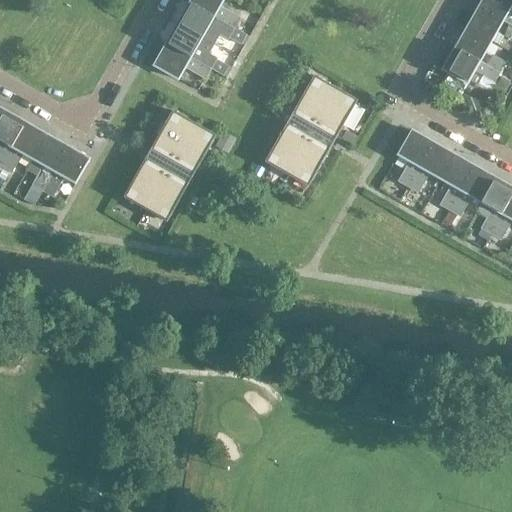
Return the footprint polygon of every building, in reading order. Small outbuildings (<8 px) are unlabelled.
[(220,7),(224,0),(191,0),(190,3),(214,17),(220,20),(234,28),(238,20),(228,11),(220,7)] [(511,12),(509,11),(511,6),(511,0),(482,0),(479,7),(503,21),(509,25),(511,26),(511,12)] [(220,20),(214,17),(190,3),(178,24),(203,38),(209,27),(216,31),(229,36),(234,28),(220,20)] [(492,42),(503,21),(479,7),(467,28),(492,42)] [(197,48),(203,38),(178,24),(166,44),(191,58),(197,62),(210,69),(215,61),(205,53),(197,48)] [(486,52),(492,42),(467,28),(455,48),(480,62),(486,65),(499,73),(504,65),(493,56),(486,52)] [(197,62),(191,58),(166,44),(154,66),(178,80),(185,68),(193,73),(206,77),(210,69),(197,62)] [(499,73),(486,65),(480,62),(455,48),(443,70),(449,74),(443,84),(460,94),(466,83),(467,84),(474,72),(482,76),(495,81),(499,73)] [(314,127),(336,88),(314,76),(292,115),(314,127)] [(336,139),(358,101),(336,88),(314,127),(336,139)] [(173,162),(195,123),(173,111),(151,150),(173,162)] [(0,166),(1,167),(26,124),(6,112),(0,122),(0,140),(2,142),(0,146),(0,166)] [(194,174),(216,136),(195,123),(173,162),(194,174)] [(33,160),(47,135),(26,124),(1,167),(9,172),(18,162),(22,154),(33,160)] [(287,175),(309,137),(287,124),(265,163),(287,175)] [(420,168),(433,143),(413,132),(399,156),(409,162),(404,171),(400,183),(408,187),(416,174),(420,168)] [(50,177),(54,171),(67,147),(47,135),(33,160),(43,165),(39,174),(34,186),(42,191),(50,177)] [(308,187),(330,150),(330,149),(309,137),(287,175),(308,187)] [(440,179),(454,155),(433,143),(420,168),(416,174),(408,187),(416,192),(424,182),(429,173),(440,179)] [(75,183),(89,159),(67,147),(54,171),(75,183)] [(457,197),(475,167),(454,155),(440,179),(451,186),(446,194),(442,206),(450,211),(458,197),(457,197)] [(145,210),(167,172),(146,159),(124,198),(145,210)] [(482,203),(495,178),(475,167),(457,197),(458,197),(450,211),(458,215),(466,206),(471,197),(482,203)] [(167,223),(188,185),(189,184),(167,172),(145,210),(167,223)] [(51,195),(59,185),(50,177),(42,191),(51,195)] [(502,214),(511,196),(511,187),(495,178),(482,203),(492,209),(487,218),(483,230),(491,234),(502,215),(502,214)] [(511,196),(502,214),(502,215),(491,234),(499,239),(507,229),(511,220),(511,196)]
